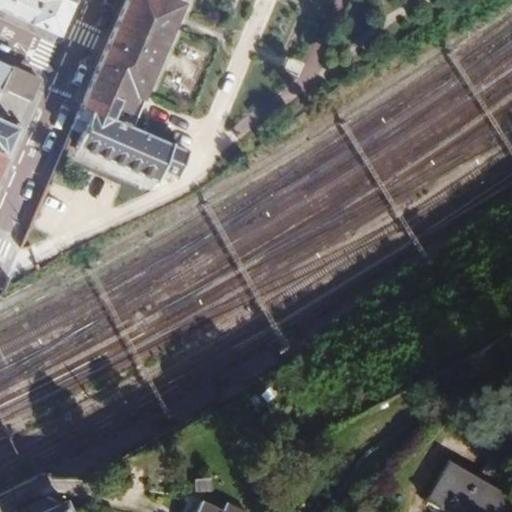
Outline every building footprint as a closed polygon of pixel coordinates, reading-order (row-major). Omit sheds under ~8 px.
[(0,0),(0,9),(55,35),(71,0),(0,0)] [(125,0),(70,126),(79,130),(78,134),(160,170),(174,176),(185,150),(97,111),(108,86),(140,99),(183,0),(125,0)] [(37,80),(0,63),(0,92),(2,93),(4,88),(29,99),(37,80)] [(0,164),(15,129),(0,122),(0,164)] [(160,170),(78,134),(74,145),(156,180),(160,170)] [(452,448),(421,483),(449,507),(444,511),(501,511),(511,500),(511,498),(503,490),(511,479),(511,463),(500,453),(482,472),(452,448)] [(43,494),(11,511),(66,511),(63,504),(43,494)] [(196,500),(190,511),(243,511),(244,511),(221,501),(217,510),(196,500)]
